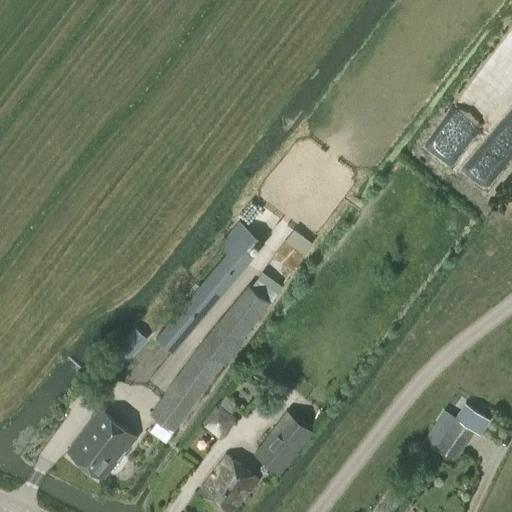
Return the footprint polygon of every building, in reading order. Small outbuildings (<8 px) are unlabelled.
[(299,268),(312,236),(292,228),(279,259),(299,268)] [(174,351),(256,252),(239,237),(156,336),(174,351)] [(272,300),(259,290),(249,282),(199,344),(151,411),(159,417),(153,427),(169,437),(175,428),(176,429),(223,362),(226,365),(272,300)] [(101,363),(112,374),(147,337),(136,326),(101,363)] [(456,416),(454,418),(475,431),(480,435),(490,419),(464,402),(456,416)] [(236,418),(219,404),(205,422),(221,435),(236,418)] [(136,435),(100,408),(68,450),(103,478),(136,435)] [(311,429),(289,412),(258,452),(280,469),(311,429)] [(475,431),(454,418),(435,447),(456,460),(475,431)] [(229,511),(231,511),(258,478),(228,454),(201,490),(229,511)] [(412,454),(402,466),(407,470),(417,458),(412,454)]
